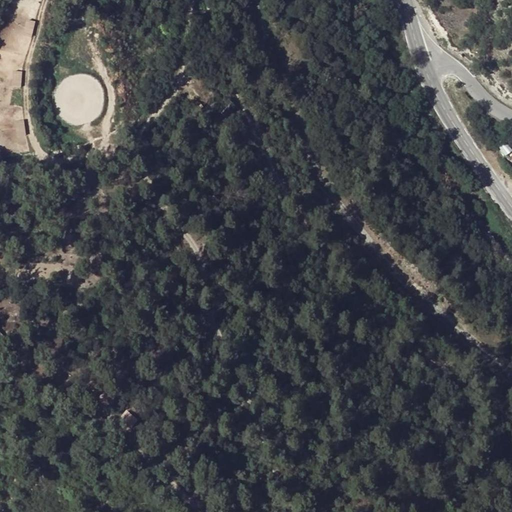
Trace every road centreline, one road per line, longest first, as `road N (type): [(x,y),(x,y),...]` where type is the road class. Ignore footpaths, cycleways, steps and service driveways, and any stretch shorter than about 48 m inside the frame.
road 1 (track): [(122,150),(193,246),(208,313),(293,511)]
road 2 (track): [(191,0),(168,99),(133,143),(115,154),(0,166)]
road 3 (track): [(204,511),(89,395),(0,351)]
road 4 (tertiary): [(407,0),(432,89),(511,209)]
road 5 (track): [(46,0),(27,78),(29,124),(42,162)]
road 6 (track): [(92,0),(91,47),(111,105),(103,155)]
